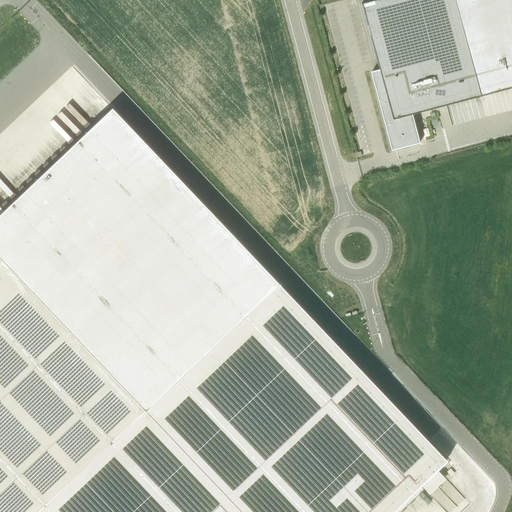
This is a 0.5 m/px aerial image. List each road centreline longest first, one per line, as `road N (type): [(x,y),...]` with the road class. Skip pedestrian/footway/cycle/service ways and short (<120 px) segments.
road 1 (unclassified): [(348,220),(290,0)]
road 2 (unknown): [(375,168),(377,149),(341,13)]
road 3 (unknown): [(375,168),(511,120)]
road 4 (unclassified): [(332,265),(356,277),(383,258),(379,231),(348,220)]
